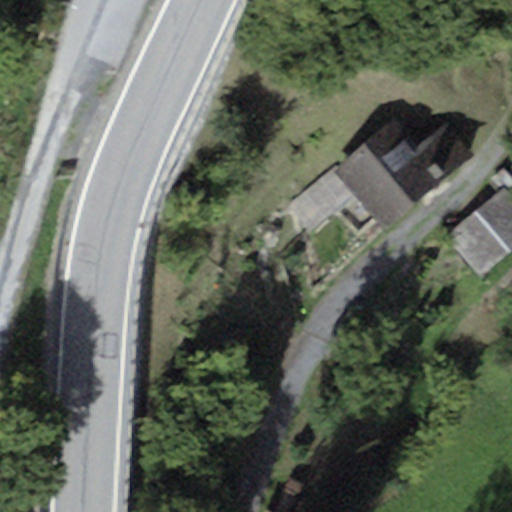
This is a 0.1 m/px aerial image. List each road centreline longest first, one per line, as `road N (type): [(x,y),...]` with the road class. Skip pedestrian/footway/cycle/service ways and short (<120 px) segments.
road 1 (tertiary): [(203,0),(131,160),(108,245),(87,511)]
road 2 (track): [(0,300),(57,90),(97,0)]
